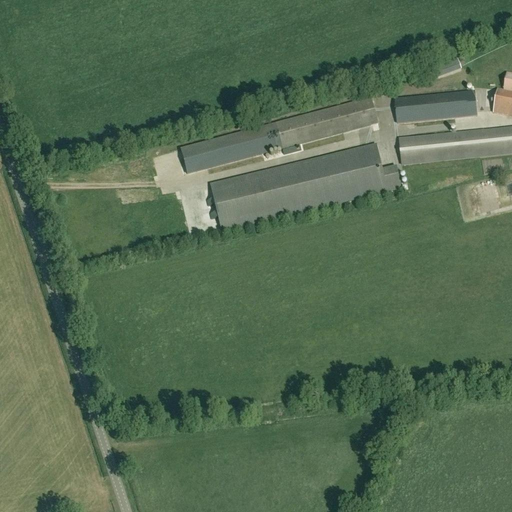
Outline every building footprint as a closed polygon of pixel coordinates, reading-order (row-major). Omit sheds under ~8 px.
[(511,74),(506,73),(503,91),(497,90),(493,114),(511,117),(511,74)] [(397,125),(477,116),(474,93),(395,101),(397,125)] [(180,151),(186,175),(280,150),(377,124),(371,100),(180,151)] [(511,129),(398,141),(401,166),(511,154),(511,129)] [(381,172),(375,146),(210,186),(221,233),(401,190),(396,168),(381,172)]
